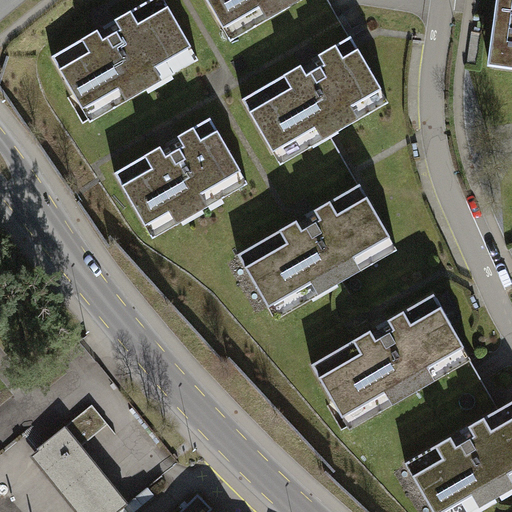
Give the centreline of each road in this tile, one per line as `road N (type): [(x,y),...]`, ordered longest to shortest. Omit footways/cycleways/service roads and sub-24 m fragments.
road 1 (secondary): [(305,511),(181,392),(26,198)]
road 2 (residential): [(443,0),(430,136),(511,329)]
